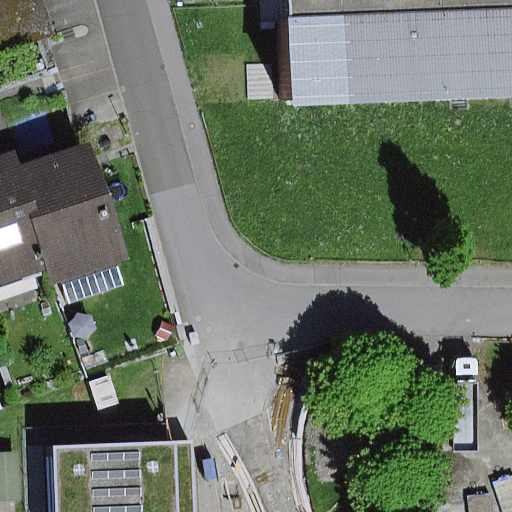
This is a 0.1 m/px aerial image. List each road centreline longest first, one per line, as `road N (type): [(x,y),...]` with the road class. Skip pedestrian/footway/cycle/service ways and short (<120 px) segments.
road 1 (residential): [(128,0),(217,322)]
road 2 (residential): [(511,313),(379,310),(217,322)]
road 3 (residential): [(217,322),(272,511)]
